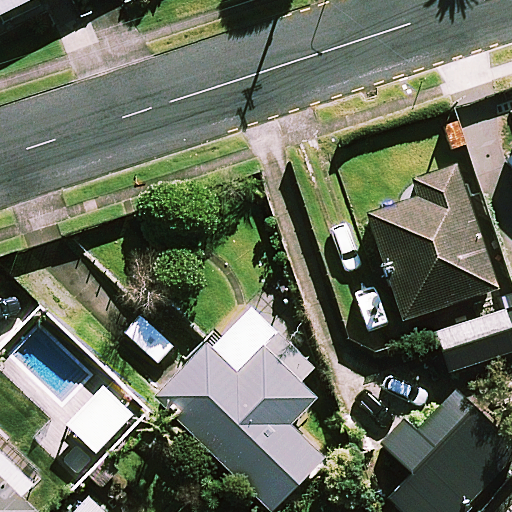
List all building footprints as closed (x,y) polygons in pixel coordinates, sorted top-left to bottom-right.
[(0,0),(0,15),(31,0),(0,0)] [(511,154),(502,165),(511,173),(511,154)] [(424,174),(401,181),(406,199),(356,214),(387,321),(486,292),(449,167),(424,174)] [(511,349),(511,346),(500,313),(430,337),(443,373),(511,349)] [(287,353),(253,351),(224,381),(196,354),(146,406),(228,484),(319,390),(287,353)] [(425,457),(395,430),(373,454),(401,479),(378,505),(384,511),(454,511),(490,474),(447,434),(425,457)] [(0,511),(36,511),(38,510),(0,471),(0,511)] [(105,511),(84,491),(64,511),(105,511)]
